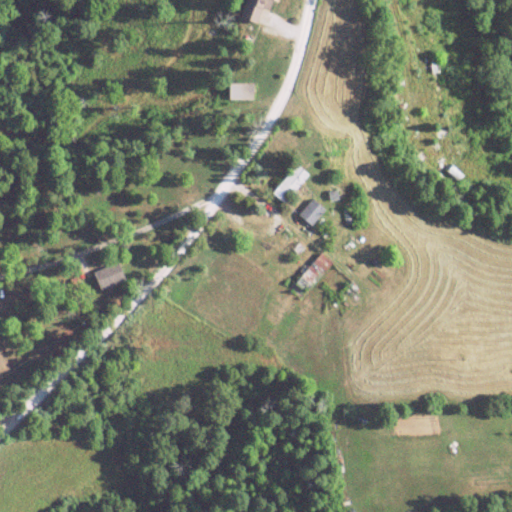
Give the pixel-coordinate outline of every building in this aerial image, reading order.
[(246,0),(241,18),(265,26),(273,0),(246,0)] [(284,205),(310,176),(298,165),(272,193),(284,205)] [(299,215),(312,226),(326,211),(313,200),(299,215)] [(333,264),(320,253),(294,284),(307,294),(333,264)] [(94,273),(101,292),(126,282),(119,263),(94,273)]
